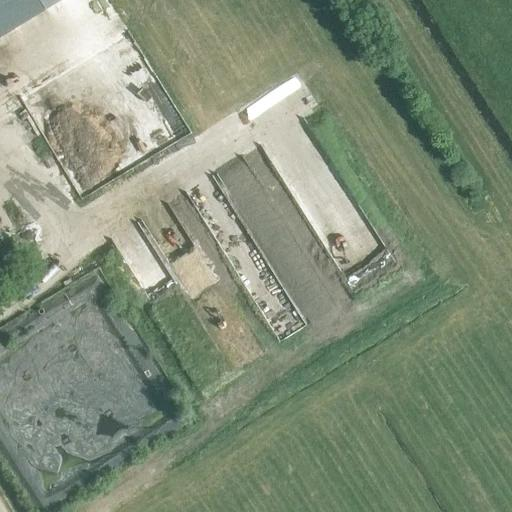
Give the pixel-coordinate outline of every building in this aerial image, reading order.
[(0,0),(0,35),(55,0),(0,0)] [(168,131),(201,114),(155,25),(133,36),(142,52),(132,57),(138,69),(116,81),(127,102),(111,111),(120,128),(141,117),(135,106),(154,96),(161,108),(157,110),(168,131)] [(31,91),(21,103),(34,113),(44,101),(31,91)] [(47,139),(64,133),(58,116),(41,122),(47,139)] [(53,166),(64,189),(94,175),(84,152),(53,166)] [(0,232),(10,228),(29,204),(25,197),(0,177),(0,232)] [(91,264),(122,249),(118,239),(87,254),(91,264)]
